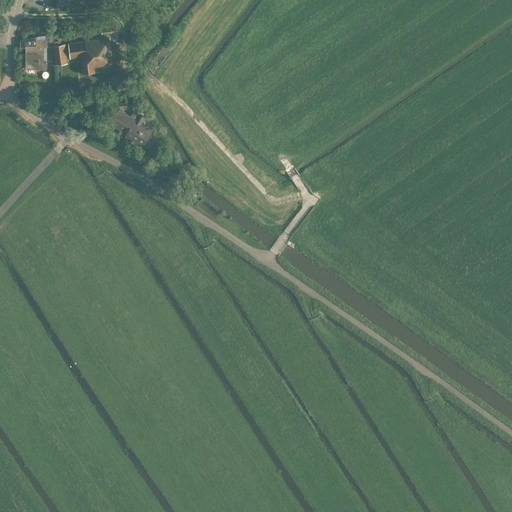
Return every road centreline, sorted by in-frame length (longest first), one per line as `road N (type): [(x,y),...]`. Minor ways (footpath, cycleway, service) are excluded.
road 1 (unclassified): [(511,426),(146,174),(35,113),(6,85)]
road 2 (track): [(168,84),(276,196),(305,189)]
